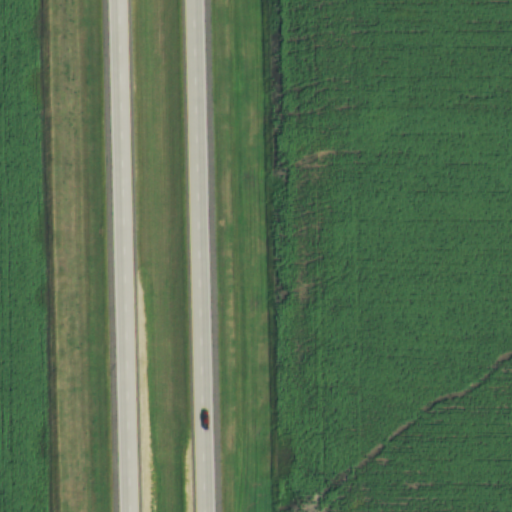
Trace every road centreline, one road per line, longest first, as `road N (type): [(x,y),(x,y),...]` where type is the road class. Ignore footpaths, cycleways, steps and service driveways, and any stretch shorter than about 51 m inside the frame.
road 1 (motorway): [(213,511),(202,0)]
road 2 (motorway): [(119,0),(129,511)]
